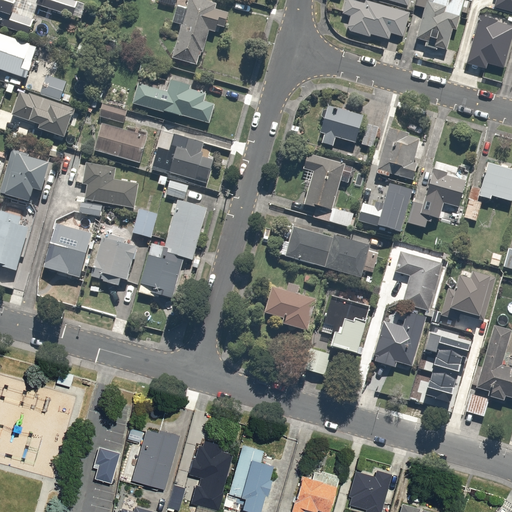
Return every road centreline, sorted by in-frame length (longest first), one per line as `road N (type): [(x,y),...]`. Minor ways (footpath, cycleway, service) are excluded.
road 1 (residential): [(191,373),(287,50)]
road 2 (residential): [(511,468),(191,373)]
road 3 (residential): [(511,112),(287,50)]
road 4 (residential): [(191,373),(0,319)]
